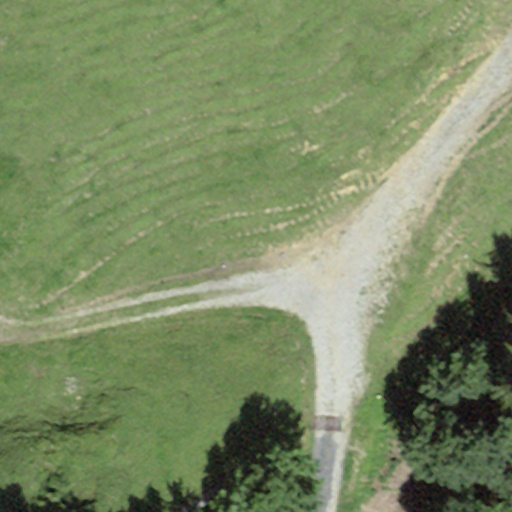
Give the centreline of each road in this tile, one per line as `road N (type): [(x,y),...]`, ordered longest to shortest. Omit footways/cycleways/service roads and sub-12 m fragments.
road 1 (track): [(0,311),(35,330),(226,290),(339,286)]
road 2 (track): [(339,286),(511,67)]
road 3 (track): [(339,286),(327,336),(319,511)]
